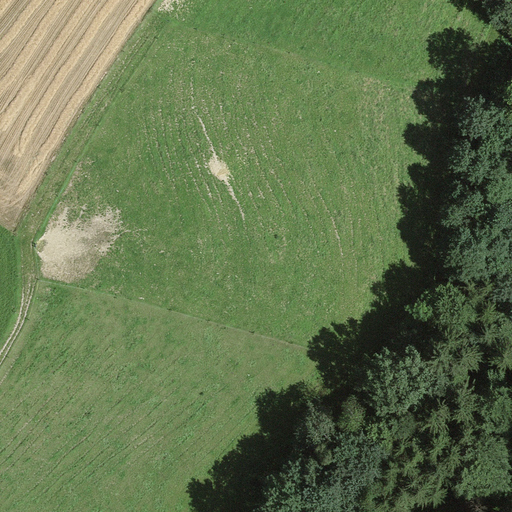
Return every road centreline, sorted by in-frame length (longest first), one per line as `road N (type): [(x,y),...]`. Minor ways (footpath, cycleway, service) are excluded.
road 1 (track): [(245,511),(270,476),(368,421),(410,383),(433,329),(472,99),(504,0)]
road 2 (track): [(0,362),(27,308),(30,241)]
